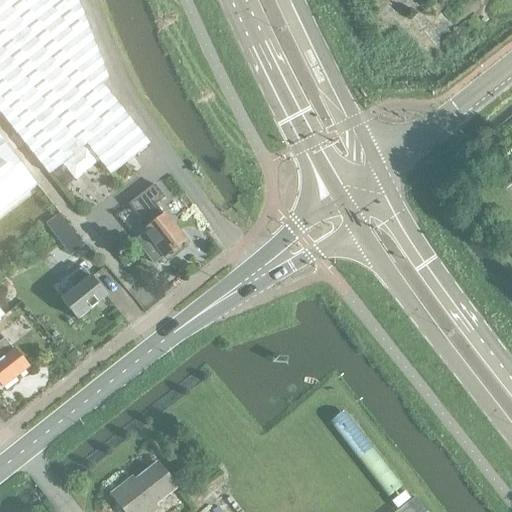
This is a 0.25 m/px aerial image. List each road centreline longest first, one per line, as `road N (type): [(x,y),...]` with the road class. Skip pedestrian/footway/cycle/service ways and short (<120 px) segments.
road 1 (tertiary): [(0,470),(266,269)]
road 2 (primary): [(355,221),(511,434)]
road 3 (primary): [(511,371),(377,171)]
road 4 (primary): [(245,0),(338,192)]
road 5 (primary): [(377,171),(300,0)]
road 6 (tertiary): [(377,171),(511,66)]
